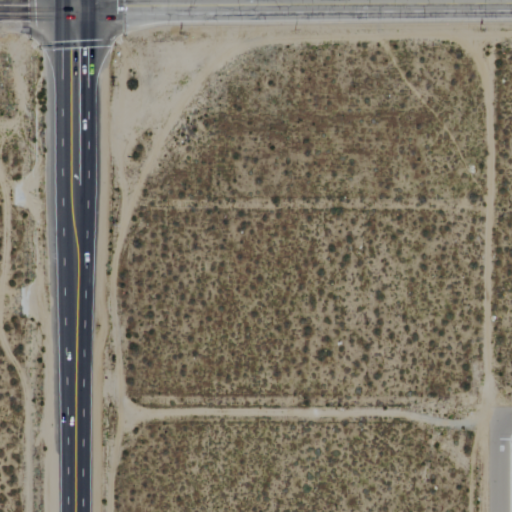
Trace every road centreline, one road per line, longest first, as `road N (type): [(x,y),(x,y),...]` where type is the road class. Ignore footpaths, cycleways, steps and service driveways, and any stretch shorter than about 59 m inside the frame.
road 1 (track): [(498,418),(70,421)]
road 2 (primary): [(386,0),(78,4)]
road 3 (trunk): [(71,511),(74,217)]
road 4 (trunk): [(74,217),(78,4)]
